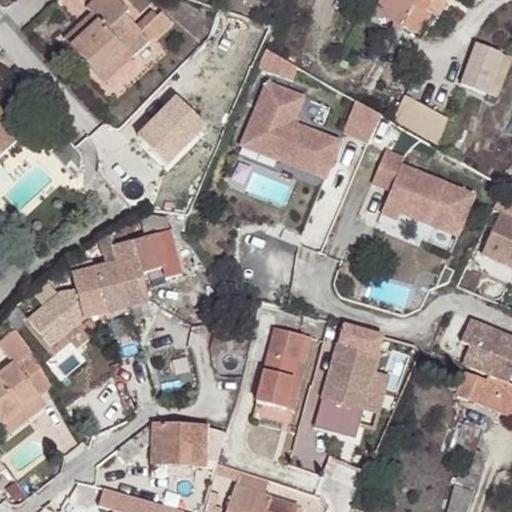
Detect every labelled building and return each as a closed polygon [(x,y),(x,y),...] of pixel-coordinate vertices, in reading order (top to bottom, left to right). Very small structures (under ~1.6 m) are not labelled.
[(96,68),(125,41),(140,29),(119,8),(122,5),(117,0),(86,0),(90,4),(76,17),(85,27),(71,40),(96,68)] [(147,25),(162,11),(151,0),(146,0),(134,12),(147,25)] [(381,0),(376,11),(419,34),(431,12),(439,16),(447,0),(381,0)] [(217,10),(207,37),(236,48),(240,37),(245,20),(217,10)] [(62,31),(71,40),(85,27),(76,17),(62,31)] [(245,20),(240,37),(262,44),(268,29),(245,20)] [(133,50),(125,41),(96,68),(104,77),(133,50)] [(501,54),(477,45),(463,85),(486,94),(501,54)] [(300,70),(267,50),(261,62),(294,81),(300,70)] [(303,98),(267,83),(246,133),(283,148),(278,161),(324,179),(339,142),(292,124),(303,98)] [(391,125),(437,143),(447,118),(401,100),(391,125)] [(379,115),(355,102),(342,133),(366,144),(379,115)] [(0,143),(11,133),(0,120),(0,112),(3,110),(0,107),(0,143)] [(240,145),(278,161),(283,148),(246,133),(240,145)] [(404,158),(386,150),(372,182),(390,190),(382,212),(397,219),(400,212),(429,224),(432,217),(461,229),(475,195),(401,164),(404,158)] [(508,198),(500,194),(493,211),(500,214),(508,198)] [(511,199),(508,198),(500,214),(482,254),(511,267),(511,199)] [(432,217),(429,224),(458,236),(461,229),(432,217)] [(152,226),(155,236),(172,232),(169,221),(152,226)] [(300,237),(283,230),(279,238),(296,246),(300,237)] [(114,248),(131,308),(152,302),(145,274),(164,268),(167,276),(184,271),(172,232),(155,236),(114,248)] [(107,315),(131,308),(114,248),(103,251),(106,267),(95,270),(107,315)] [(86,321),(107,315),(95,270),(74,277),(86,321)] [(50,343),(68,327),(59,317),(77,301),(67,290),(31,321),(50,343)] [(461,342),(470,346),(462,364),(489,376),(507,384),(511,373),(511,338),(472,320),(461,342)] [(260,400),(289,408),(307,336),(279,329),(260,400)] [(337,345),(313,429),(343,438),(352,408),(363,411),(375,373),(379,357),(337,345)] [(0,423),(1,426),(53,387),(30,357),(0,378),(0,423)] [(486,381),(464,372),(454,397),(511,419),(511,417),(511,385),(507,384),(489,376),(486,381)] [(363,411),(379,416),(389,376),(375,373),(363,411)] [(258,399),(253,418),(289,427),(294,409),(289,408),(260,400),(258,399)] [(451,442),(473,453),(480,430),(458,422),(451,442)] [(217,467),(219,460),(227,434),(208,432),(208,428),(154,425),(123,450),(131,460),(141,453),(143,456),(154,448),(152,480),(192,481),(193,468),(206,468),(206,465),(217,467)] [(472,457),(473,453),(451,442),(449,449),(464,455),(455,486),(473,492),(483,461),(472,457)] [(245,481),(248,471),(219,460),(217,467),(216,471),(245,481)] [(276,482),(248,471),(245,481),(243,486),(272,496),(276,482)] [(302,511),(304,507),(272,496),(243,486),(233,511),(302,511)] [(455,486),(446,511),(466,511),(473,492),(455,486)] [(47,509),(50,511),(65,511),(74,506),(65,495),(62,497),(47,509)]
